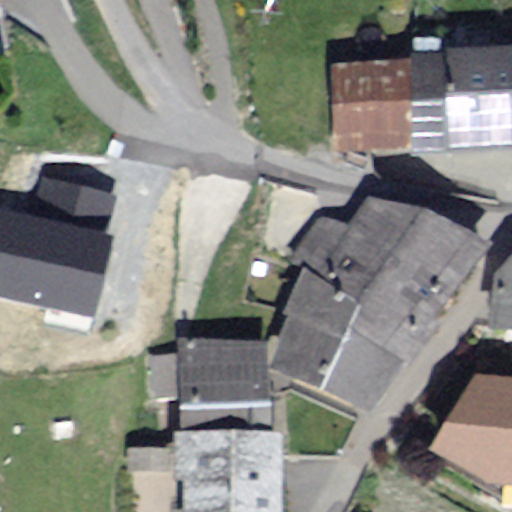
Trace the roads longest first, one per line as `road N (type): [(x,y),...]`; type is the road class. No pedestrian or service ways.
road 1 (residential): [(102,0),(131,70),(233,160),(496,224)]
road 2 (residential): [(496,224),(452,328),(352,456),(330,511)]
